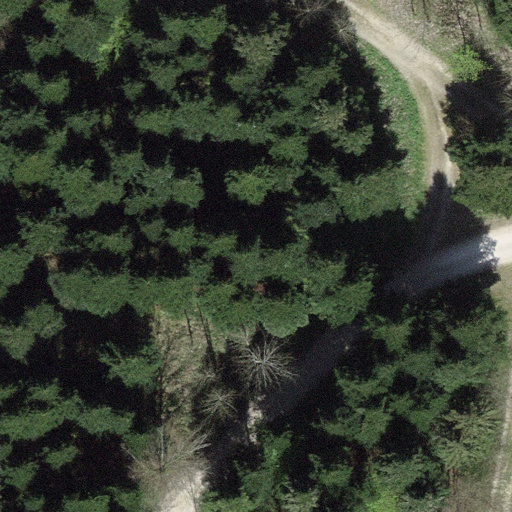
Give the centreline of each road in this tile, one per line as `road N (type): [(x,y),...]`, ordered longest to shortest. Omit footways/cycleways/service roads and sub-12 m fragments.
road 1 (track): [(176,511),(350,323),(412,272),(511,242)]
road 2 (track): [(395,44),(428,107),(435,149),(432,205),(412,272)]
road 3 (track): [(330,0),(511,142)]
